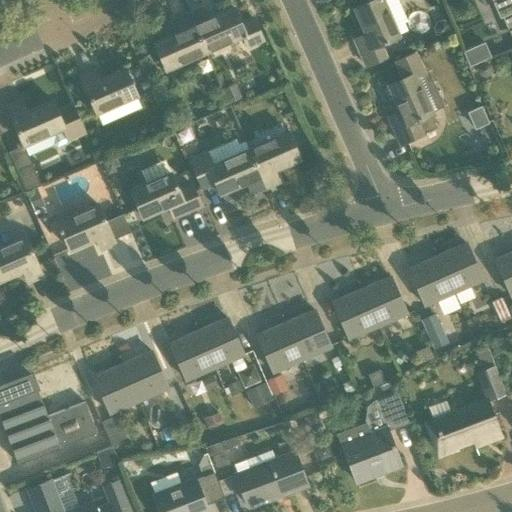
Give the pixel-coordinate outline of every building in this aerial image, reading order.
[(400,36),(398,32),(407,28),(394,0),(373,0),(354,9),(366,34),(354,39),(366,66),(386,57),(381,45),(400,36)] [(511,0),(493,0),(501,17),(503,16),(509,31),(511,29),(511,0)] [(189,14),(206,53),(242,37),(247,48),(264,41),(254,19),(241,24),(234,8),(208,19),(203,8),(189,14)] [(167,70),(206,53),(189,14),(175,20),(180,31),(154,43),(167,70)] [(449,36),(452,29),(450,23),(443,20),(437,22),(434,28),(436,35),(442,38),(449,36)] [(464,51),(470,66),(491,57),(485,42),(464,51)] [(393,61),(401,80),(388,85),(400,111),(388,116),(401,145),(425,134),(424,133),(437,128),(432,114),(434,114),(418,77),(426,73),(416,51),(393,61)] [(485,77),(490,75),(492,70),(490,65),(485,63),(480,65),(478,70),(479,75),(485,77)] [(137,97),(125,69),(99,80),(94,69),(80,75),(97,114),(137,97)] [(236,83),(223,89),(229,104),(242,98),(236,83)] [(7,107),(24,146),(64,129),(69,140),(86,132),(73,104),(57,111),(53,100),(27,112),(22,101),(7,107)] [(490,124),(482,106),(468,113),(476,130),(490,124)] [(248,150),(265,188),(280,182),(275,171),(300,160),(288,132),(248,150)] [(252,195),(265,188),(248,150),(213,165),(207,150),(189,158),(202,188),(215,183),(221,194),(247,183),(252,195)] [(114,159),(103,163),(108,175),(114,173),(117,166),(114,159)] [(32,163),(17,170),(26,191),(41,185),(32,163)] [(192,184),(179,190),(171,173),(131,190),(143,218),(169,207),(174,218),(202,206),(192,184)] [(45,206),(39,190),(28,195),(35,210),(45,206)] [(101,250),(116,244),(99,205),(58,223),(70,250),(96,239),(101,250)] [(0,281),(23,271),(28,282),(43,276),(26,237),(0,248),(0,281)] [(437,255),(454,293),(483,280),(466,243),(437,255)] [(511,297),(511,296),(511,251),(495,259),(511,297)] [(425,306),(454,293),(437,255),(409,268),(425,306)] [(361,289),(378,327),(406,314),(390,276),(361,289)] [(349,339),(378,327),(361,289),(333,302),(349,339)] [(511,327),(511,319),(502,298),(492,302),(500,321),(496,323),(501,332),(511,327)] [(283,323),(300,361),(331,347),(314,310),(283,323)] [(436,314),(422,320),(435,350),(449,343),(436,314)] [(199,330),(215,368),(244,355),(227,318),(199,330)] [(273,373),(300,361),(283,323),(257,335),(273,373)] [(187,380),(215,368),(199,330),(170,343),(187,380)] [(402,344),(396,356),(406,362),(412,349),(402,344)] [(123,364),(139,402),(168,389),(152,351),(123,364)] [(495,365),(490,352),(477,356),(482,370),(495,365)] [(111,414),(139,402),(123,364),(94,376),(111,414)] [(236,371),(243,388),(260,380),(253,364),(236,371)] [(495,365),(482,370),(476,373),(487,401),(506,394),(495,365)] [(368,375),(373,388),(386,383),(381,370),(368,375)] [(281,392),(289,388),(282,374),(266,381),(272,396),(281,392)] [(205,379),(210,390),(218,387),(213,375),(205,379)] [(0,415),(19,464),(23,462),(59,448),(96,433),(84,403),(48,417),(32,376),(0,388),(4,397),(0,398),(0,415)] [(232,396),(243,391),(239,380),(227,385),(232,396)] [(348,381),(342,384),(346,392),(347,394),(354,390),(350,380),(348,381)] [(274,399),(272,396),(266,381),(246,390),(254,408),(274,399)] [(401,465),(395,446),(389,430),(409,423),(398,392),(375,400),(382,419),(368,425),(367,422),(338,433),(350,463),(357,482),(358,482),(357,478),(381,469),(383,472),(401,465)] [(500,436),(487,401),(433,421),(445,450),(472,440),(473,439),(484,435),(486,441),(500,436)] [(222,420),(219,413),(203,419),(206,426),(207,426),(209,430),(219,426),(217,422),(222,420)] [(164,420),(165,415),(150,414),(150,419),(151,424),(154,426),(159,427),(163,425),(164,420)] [(111,444),(126,438),(116,416),(102,423),(111,444)] [(209,446),(217,468),(230,464),(224,449),(239,444),(237,437),(222,442),(209,446)] [(328,443),(315,448),(320,460),(333,455),(328,443)] [(112,446),(96,452),(102,468),(119,462),(112,446)] [(282,495),(308,485),(295,451),(235,474),(247,505),(281,492),(282,495)] [(211,463),(200,467),(203,477),(214,473),(215,473),(211,463)] [(133,511),(121,479),(103,485),(110,502),(95,508),(92,501),(63,511),(62,511),(57,496),(70,491),(64,476),(48,482),(52,493),(32,500),(36,511),(133,511)] [(153,494),(160,511),(208,511),(195,478),(153,494)] [(152,484),(146,486),(149,494),(155,492),(152,484)]
